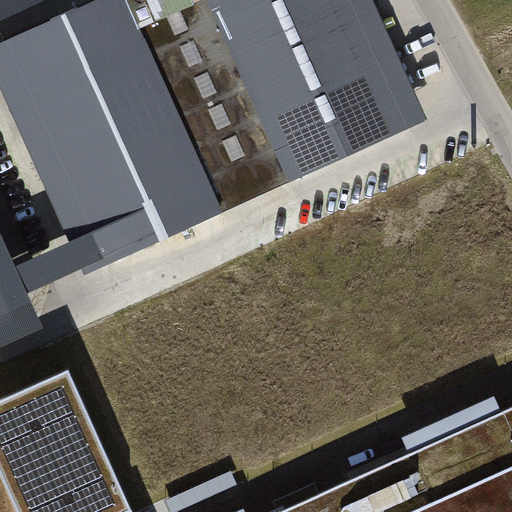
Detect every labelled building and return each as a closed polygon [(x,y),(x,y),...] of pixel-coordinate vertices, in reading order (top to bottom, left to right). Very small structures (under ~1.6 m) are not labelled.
[(124,0),(115,0),(0,51),(0,94),(84,282),(224,221),(124,0)] [(204,0),(124,0),(224,221),(290,191),(204,0)] [(371,0),(204,0),(290,191),(429,129),(371,0)] [(0,223),(20,269),(41,260),(9,188),(0,191),(0,223)] [(0,239),(0,326),(32,312),(0,239)] [(32,312),(0,326),(0,354),(43,336),(32,312)] [(133,511),(66,359),(0,387),(0,511),(133,511)] [(511,511),(511,405),(274,511),(511,511)]
